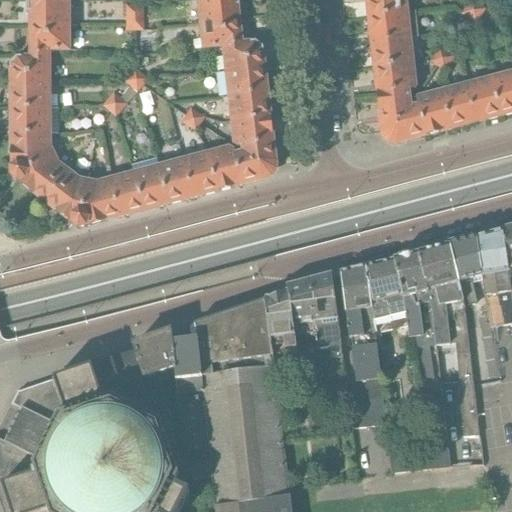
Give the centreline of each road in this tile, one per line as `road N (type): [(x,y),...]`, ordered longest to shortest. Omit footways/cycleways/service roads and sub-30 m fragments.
road 1 (residential): [(0,358),(274,282),(288,267),(511,209)]
road 2 (tertiary): [(505,177),(0,309)]
road 3 (residential): [(332,180),(0,263)]
road 4 (residential): [(511,140),(382,176),(332,180)]
road 5 (residential): [(332,180),(310,0)]
